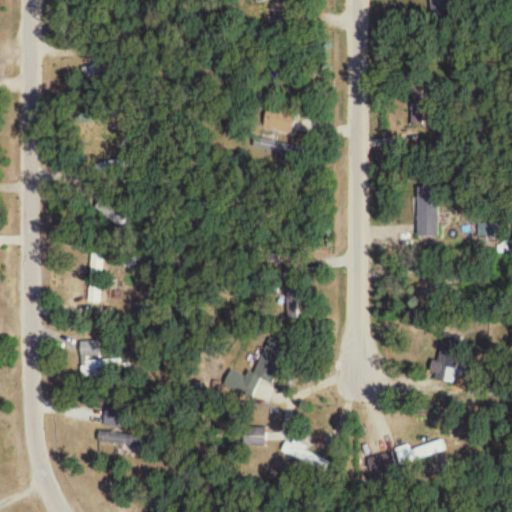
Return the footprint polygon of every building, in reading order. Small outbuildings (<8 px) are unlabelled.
[(266,132),(294,133),(295,110),(267,109),(266,132)] [(423,128),(423,115),(412,116),(413,128),(423,128)] [(437,240),(437,192),(416,192),(416,240),(437,240)] [(126,224),(126,213),(116,213),(116,224),(126,224)] [(93,304),(104,304),(104,286),(93,286),(93,304)] [(300,322),(300,299),(289,299),(289,322),(300,322)] [(103,342),(82,343),(83,379),(132,378),(131,361),(103,361),(103,342)] [(275,361),(264,355),(251,381),(233,372),(225,387),(254,402),(275,361)] [(432,376),(443,377),(443,369),(432,369),(432,376)] [(104,426),(126,430),(129,413),(107,409),(104,426)] [(267,430),(245,430),(245,449),(267,449),(267,430)] [(134,438),(100,434),(99,443),(133,447),(134,438)] [(283,455),(329,476),(335,463),(289,442),(283,455)] [(414,451),(414,447),(399,451),(403,468),(451,456),(448,443),(414,451)]
